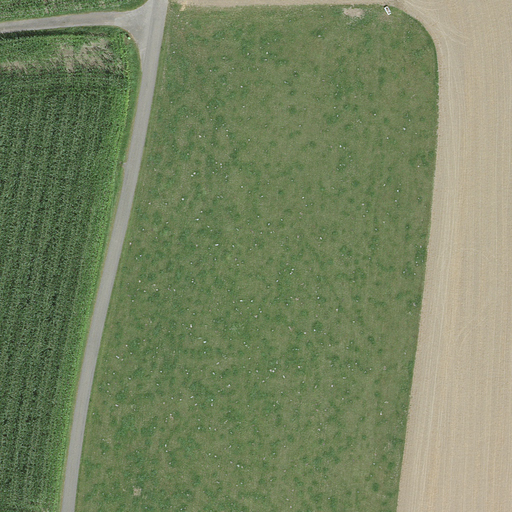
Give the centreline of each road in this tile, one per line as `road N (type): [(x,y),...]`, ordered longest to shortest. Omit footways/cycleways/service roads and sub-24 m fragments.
road 1 (track): [(160,13),(85,355),(64,511)]
road 2 (unclassified): [(161,0),(160,13),(0,30)]
